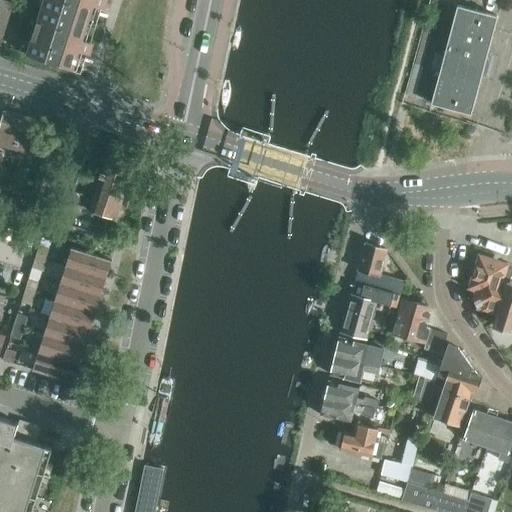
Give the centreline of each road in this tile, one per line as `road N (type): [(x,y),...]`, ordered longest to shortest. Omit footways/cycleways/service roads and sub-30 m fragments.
road 1 (residential): [(291,511),(358,239)]
road 2 (residential): [(120,432),(173,172)]
road 3 (residential): [(511,395),(450,306),(440,193)]
road 4 (unclassified): [(373,192),(181,134)]
road 5 (unclassified): [(0,79),(181,134)]
road 6 (unclassified): [(181,134),(210,0)]
road 7 (residential): [(120,432),(0,396)]
